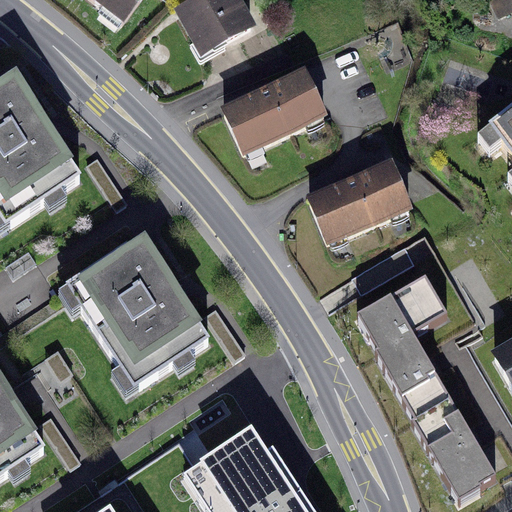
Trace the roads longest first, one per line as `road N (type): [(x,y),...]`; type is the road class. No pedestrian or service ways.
road 1 (residential): [(142,128),(192,181),(307,339),(392,511)]
road 2 (residential): [(7,8),(142,128)]
road 3 (residential): [(142,128),(263,74)]
